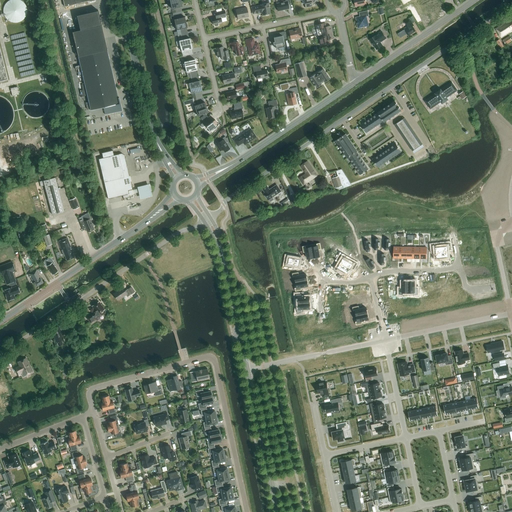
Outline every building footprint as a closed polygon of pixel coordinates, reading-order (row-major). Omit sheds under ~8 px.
[(287,4),(291,3),(290,0),(285,0),(285,2),(276,4),(278,11),(288,9),(287,4)] [(435,18),(444,12),(440,6),(435,0),(436,0),(435,0),(423,0),(428,7),(426,9),(430,15),(433,13),(435,18)] [(176,13),(181,12),(179,7),(182,6),(181,4),(182,4),(181,1),(170,3),(171,6),(171,9),(174,8),(175,9),(172,10),(173,14),(176,13)] [(263,15),(265,15),(266,15),(268,15),(268,14),(270,14),(268,3),(261,5),(251,7),(253,14),(262,12),(263,15)] [(248,17),(246,7),(236,10),(238,19),(248,17)] [(224,10),(214,13),(215,17),(211,18),(213,24),(214,24),(214,26),(215,26),(218,26),(218,25),(218,23),(222,22),(221,19),(226,17),(224,10)] [(80,30),(72,32),(90,110),(103,107),(105,115),(122,111),(121,105),(120,105),(98,11),(77,16),(80,30)] [(366,17),(369,16),(368,11),(359,13),(360,17),(356,18),(357,24),(357,25),(358,29),(362,28),(362,27),(368,26),(366,17)] [(413,25),(412,23),(415,22),(414,20),(412,17),(409,18),(410,19),(405,22),(407,27),(404,29),(404,30),(398,34),(400,38),(407,34),(408,36),(415,31),(412,26),(413,25)] [(495,29),(501,38),(511,31),(511,20),(509,22),(508,20),(495,29)] [(186,33),(184,28),(187,27),(186,25),(187,25),(186,22),(175,25),(176,28),(177,35),(186,33)] [(316,25),(318,35),(322,34),(332,32),(330,26),(325,27),(324,23),(316,25)] [(296,30),(289,31),(291,39),(301,37),(300,28),(295,29),(296,30)] [(274,42),(273,42),(273,45),(275,44),(276,48),(284,46),(283,39),(286,38),(285,31),(278,33),(276,33),(277,37),(273,38),(274,42)] [(369,40),(373,46),(374,46),(376,50),(382,45),(380,42),(386,38),(381,31),(369,40)] [(322,34),(322,38),(319,39),(320,45),(329,43),(328,39),(333,38),(332,32),(322,34)] [(186,33),(178,35),(179,39),(182,39),(182,40),(179,41),(179,43),(180,46),(191,43),(190,40),(189,38),(187,39),(186,33)] [(503,40),(506,45),(511,41),(509,36),(503,40)] [(254,44),(253,38),(245,40),(247,46),(248,46),(249,52),(249,56),(252,55),(260,53),(258,43),(254,44)] [(235,50),(237,55),(244,54),(242,47),(239,48),(237,40),(233,41),(233,42),(230,43),(232,50),(235,50)] [(217,48),(216,48),(217,57),(221,56),(222,60),(229,59),(228,52),(227,50),(224,51),(223,47),(221,47),(220,46),(219,46),(218,46),(218,47),(218,48),(217,48)] [(333,60),(339,57),(335,51),(330,54),(333,60)] [(291,64),(289,58),(281,60),(282,64),(275,65),(277,73),(287,70),(286,65),(291,64)] [(301,62),(295,64),(300,78),(305,76),(301,62)] [(187,73),(188,78),(197,75),(196,70),(197,70),(196,68),(196,67),(196,64),(185,67),(186,70),(186,72),(189,72),(190,73),(187,73)] [(268,77),(266,70),(261,71),(260,65),(252,67),(254,73),(256,72),(257,79),(268,77)] [(309,78),(316,88),(321,84),(321,83),(324,82),(330,78),(323,69),(318,72),(318,73),(315,75),(315,74),(309,78)] [(235,81),(233,73),(222,76),(224,84),(235,81)] [(199,80),(199,81),(197,75),(188,78),(189,83),(189,85),(190,88),(201,86),(200,83),(199,80)] [(250,82),(235,85),(236,90),(244,88),(244,85),(251,84),(250,82)] [(452,82),(441,90),(441,89),(435,93),(435,94),(425,101),(430,109),(438,104),(439,105),(442,103),(442,104),(448,100),(448,99),(450,98),(449,96),(457,90),(452,82)] [(12,96),(19,94),(17,87),(10,89),(12,96)] [(298,93),(297,87),(288,89),(289,93),(286,94),(289,106),(296,104),(294,94),(298,93)] [(237,92),(236,93),(235,91),(226,93),(227,100),(229,99),(230,100),(232,99),(233,98),(237,97),(238,97),(239,96),(238,93),(237,92)] [(276,100),(273,101),(268,101),(269,107),(266,108),(267,114),(268,114),(268,119),(276,117),(275,113),(274,109),(278,108),(276,100)] [(391,103),(397,113),(402,110),(395,100),(391,103)] [(202,103),(197,105),(194,106),(195,108),(196,111),(206,107),(205,104),(204,102),(202,103)] [(230,111),(232,119),(243,116),(241,109),(242,109),(241,105),(243,104),(242,102),(233,104),(235,110),(230,111)] [(386,106),(393,116),(397,113),(391,103),(386,106)] [(393,116),(386,106),(382,109),(389,119),(393,116)] [(207,110),(206,107),(196,111),(197,114),(198,116),(208,112),(207,110)] [(377,112),(378,113),(384,121),(384,122),(389,119),(382,109),(377,112)] [(372,117),(378,125),(384,121),(378,113),(372,117)] [(366,121),(372,129),(378,125),(372,117),(366,121)] [(395,125),(412,151),(422,144),(405,118),(395,125)] [(215,129),(218,125),(218,124),(214,119),(206,126),(209,131),(213,128),(215,129)] [(372,129),(366,121),(361,125),(366,133),(372,129)] [(245,144),(256,137),(250,129),(234,140),(238,145),(243,142),(245,144)] [(339,145),(349,138),(346,134),(336,141),(339,145)] [(227,146),(230,144),(225,136),(222,138),(223,139),(216,144),(220,151),(223,149),(225,152),(229,149),(227,146)] [(339,145),(342,149),(352,143),(349,138),(339,145)] [(342,149),(345,154),(355,147),(352,143),(342,149)] [(396,143),(390,147),(396,155),(402,151),(396,143)] [(348,158),(348,157),(357,152),(358,151),(355,147),(345,154),(348,158)] [(396,155),(390,147),(384,151),(390,159),(396,155)] [(384,163),(390,159),(384,151),(378,155),(384,163)] [(357,152),(348,157),(352,163),(361,158),(357,152)] [(126,195),(129,194),(129,195),(133,194),(133,192),(132,190),(124,155),(122,153),(113,155),(103,158),(98,159),(103,178),(108,199),(126,195)] [(378,167),(384,163),(378,155),(372,159),(378,167)] [(352,163),(356,169),(365,163),(361,158),(352,163)] [(304,185),(305,184),(306,186),(306,188),(307,190),(309,190),(311,189),(311,187),(310,185),(308,185),(307,183),(317,176),(307,161),(301,166),(306,175),(305,176),(304,175),(299,178),(304,185)] [(365,163),(356,169),(360,175),(368,169),(365,163)] [(338,177),(333,178),(336,188),(342,186),(343,188),(352,185),(345,174),(338,177)] [(52,214),(64,211),(55,177),(44,180),(43,178),(39,179),(40,181),(39,181),(41,186),(44,185),(52,214)] [(149,184),(137,187),(140,199),(152,196),(149,184)] [(264,194),(268,200),(269,200),(270,201),(271,201),(273,200),(273,199),(272,197),(281,191),(277,185),(269,190),(267,186),(262,190),(265,193),(264,194)] [(75,198),(69,200),(73,210),(79,207),(75,198)] [(82,217),(82,216),(78,218),(83,230),(86,229),(87,232),(94,229),(90,219),(91,219),(89,214),(82,217)] [(27,235),(24,227),(17,229),(19,237),(27,235)] [(46,246),(52,244),(49,235),(43,236),(46,246)] [(72,252),(67,238),(58,241),(64,256),(65,255),(67,260),(74,257),(71,252),(72,252)] [(475,239),(464,242),(466,247),(476,244),(475,239)] [(320,243),(311,245),(314,258),(317,258),(317,257),(319,256),(318,250),(321,249),(320,243)] [(327,244),(325,250),(328,251),(327,257),(328,257),(328,258),(329,258),(329,259),(332,260),(335,251),(335,252),(336,248),(329,247),(330,244),(327,244)] [(446,246),(440,247),(441,259),(444,258),(445,258),(445,257),(447,257),(446,251),(446,250),(449,250),(449,244),(445,244),(446,246)] [(476,244),(466,247),(467,252),(478,249),(476,244)] [(311,245),(302,246),(303,253),(306,252),(308,259),(310,258),(310,259),(314,258),(311,245)] [(434,245),(430,246),(431,252),(434,252),(434,253),(435,258),(436,258),(437,258),(437,259),(438,259),(441,259),(440,247),(434,248),(434,245)] [(478,249),(467,252),(468,257),(479,254),(478,249)] [(479,254),(468,257),(470,263),(481,260),(479,254)] [(339,263),(336,268),(337,269),(338,269),(337,270),(338,270),(341,272),(346,262),(341,259),(342,257),(340,255),(336,261),(339,262),(339,263)] [(53,274),(54,273),(55,273),(56,272),(57,271),(55,268),(56,268),(53,263),(54,263),(51,257),(50,258),(49,257),(44,260),(44,261),(43,262),(46,267),(47,266),(49,269),(50,269),(53,274)] [(284,264),(284,267),(290,268),(291,265),(297,266),(297,265),(298,265),(298,264),(299,264),(299,260),(291,258),(288,257),(287,264),(284,264)] [(366,260),(365,260),(371,270),(371,269),(374,268),(372,264),(374,263),(372,260),(371,261),(369,258),(369,259),(366,261),(366,260)] [(481,260),(470,263),(471,268),(482,265),(481,260)] [(16,270),(12,261),(0,265),(0,269),(2,275),(4,275),(7,284),(16,280),(13,272),(16,270)] [(346,262),(341,272),(343,273),(344,274),(344,273),(345,273),(346,274),(349,269),(350,268),(352,270),(355,264),(353,262),(351,265),(346,262)] [(482,265),(471,268),(473,273),(483,270),(482,265)] [(36,286),(43,282),(41,278),(40,276),(41,276),(37,270),(29,274),(33,283),(34,282),(36,286)] [(298,272),(292,273),(294,282),(307,280),(307,276),(306,276),(305,274),(299,275),(298,272)] [(307,280),(294,282),(295,291),(302,290),(301,287),(308,286),(307,284),(308,284),(307,280)] [(398,289),(398,295),(401,295),(401,293),(407,293),(407,281),(404,281),(403,281),(403,282),(401,282),(401,287),(401,289),(398,289)] [(407,281),(407,293),(413,293),(413,295),(416,295),(416,289),(413,289),(413,288),(413,282),(412,282),(411,282),(411,281),(410,281),(407,281)] [(385,282),(381,283),(383,291),(382,291),(383,294),(389,293),(390,295),(393,295),(392,288),(389,289),(387,282),(386,283),(385,283),(385,282)] [(7,301),(15,298),(14,294),(20,292),(17,286),(11,288),(3,290),(7,301)] [(113,294),(117,300),(126,295),(127,297),(134,292),(131,287),(128,289),(125,291),(122,287),(118,290),(113,294)] [(352,296),(350,296),(350,299),(356,299),(356,296),(363,295),(363,294),(363,293),(363,289),(355,290),(355,289),(352,289),(352,296)] [(329,302),(328,302),(328,305),(335,305),(336,307),(339,307),(338,300),(335,300),(335,294),(333,294),(333,293),(329,293),(329,302)] [(302,294),(296,294),(296,303),(310,303),(310,299),(309,299),(309,297),(306,297),(306,296),(304,297),(302,297),(302,294)] [(100,318),(99,317),(105,313),(103,310),(104,309),(102,306),(101,306),(99,302),(92,306),(95,310),(94,310),(93,314),(87,318),(90,323),(95,319),(96,320),(97,320),(100,319),(100,318)] [(310,303),(296,303),(297,313),(303,312),(303,309),(310,309),(309,306),(310,306),(310,303)] [(391,312),(390,312),(391,316),(399,315),(400,316),(403,315),(401,308),(404,308),(403,304),(397,306),(397,309),(391,310),(391,312)] [(357,306),(351,308),(352,311),(354,310),(355,316),(367,314),(366,311),(366,310),(365,310),(365,309),(365,308),(359,309),(358,309),(357,306)] [(357,322),(354,322),(355,326),(361,324),(361,321),(362,321),(367,320),(367,318),(368,317),(367,316),(367,314),(355,316),(357,322)] [(325,324),(324,324),(324,328),(333,327),(333,328),(336,328),(336,321),(338,321),(338,318),(331,318),(332,321),(325,322),(325,323),(325,324)] [(304,320),(298,323),(300,326),(302,325),(305,331),(308,329),(315,325),(313,321),(312,321),(311,320),(305,323),(304,320)] [(56,342),(58,346),(63,344),(61,339),(63,338),(61,335),(64,334),(61,325),(53,328),(56,335),(53,336),(56,342)] [(504,349),(502,342),(491,344),(491,345),(486,346),(488,352),(491,352),(491,353),(498,351),(497,350),(504,349)] [(462,350),(454,352),(457,364),(465,363),(465,361),(469,360),(468,353),(463,354),(462,350)] [(447,353),(436,356),(437,363),(445,361),(446,365),(453,363),(451,356),(447,356),(447,353)] [(428,357),(421,359),(421,361),(421,362),(422,366),(423,371),(430,370),(434,370),(433,362),(429,363),(428,357)] [(32,372),(29,366),(26,358),(18,362),(19,366),(20,366),(19,367),(18,366),(15,368),(18,374),(19,374),(18,373),(21,372),(23,376),(32,372)] [(406,362),(398,364),(400,376),(409,374),(409,373),(414,371),(413,365),(407,366),(406,362)] [(509,374),(507,365),(500,367),(499,363),(493,364),(493,368),(495,368),(496,372),(498,372),(498,376),(509,374)] [(207,368),(201,370),(201,369),(198,370),(190,372),(192,382),(208,378),(206,369),(207,369),(207,368)] [(377,375),(376,368),(365,371),(364,371),(366,381),(373,380),(372,376),(377,375)] [(173,379),(167,380),(170,391),(176,390),(181,389),(180,388),(183,388),(181,381),(179,382),(177,376),(173,377),(173,379)] [(371,381),(361,384),(362,387),(366,386),(368,393),(370,392),(380,390),(379,383),(372,384),(371,381)] [(148,384),(144,386),(146,394),(154,391),(155,396),(162,394),(160,385),(157,386),(156,382),(148,384)] [(316,385),(317,393),(321,392),(321,394),(322,393),(323,397),(329,396),(328,391),(328,390),(327,383),(323,383),(323,382),(319,383),(319,384),(316,385)] [(503,385),(497,387),(498,390),(499,390),(501,399),(506,398),(506,395),(511,393),(511,387),(507,388),(507,390),(504,390),(503,385)] [(134,391),(133,392),(132,388),(131,388),(130,387),(127,388),(127,389),(125,390),(127,396),(126,397),(127,400),(128,400),(128,401),(135,399),(134,397),(140,396),(138,389),(134,391)] [(199,396),(200,399),(212,397),(211,392),(210,392),(210,391),(203,392),(202,389),(195,391),(196,396),(199,396)] [(371,398),(366,399),(367,403),(375,401),(375,398),(382,396),(380,390),(370,392),(371,398)] [(101,403),(105,402),(106,404),(108,403),(108,405),(113,404),(112,400),(114,400),(113,396),(109,397),(109,395),(101,397),(103,403),(101,403)] [(213,402),(212,397),(200,399),(201,403),(198,403),(199,409),(206,408),(205,405),(212,403),(212,402),(213,402)] [(334,403),(324,405),(326,413),(340,410),(338,403),(342,402),(341,398),(334,399),(334,403)] [(105,402),(101,403),(103,411),(108,409),(109,415),(115,413),(113,404),(108,405),(108,403),(106,404),(105,402)] [(376,402),(370,404),(372,413),(385,411),(383,404),(376,405),(376,402)] [(183,410),(179,411),(181,422),(188,420),(185,407),(182,407),(183,410)] [(203,415),(204,419),(216,416),(215,411),(214,411),(214,410),(207,411),(206,409),(200,410),(201,416),(203,415)] [(385,411),(372,413),(374,423),(380,422),(379,419),(386,417),(385,411)] [(166,424),(165,419),(168,418),(166,412),(163,413),(163,415),(153,418),(155,426),(162,424),(162,425),(166,424)] [(108,424),(107,425),(108,428),(119,425),(117,420),(116,415),(110,417),(111,421),(108,422),(108,424)] [(217,421),(216,416),(204,419),(205,422),(203,422),(204,428),(210,427),(209,424),(217,422),(216,421),(217,421)] [(147,431),(145,426),(149,425),(147,419),(143,420),(144,422),(134,425),(134,427),(133,428),(134,431),(135,432),(136,432),(136,434),(143,432),(147,431)] [(332,433),(334,440),(338,439),(338,442),(343,441),(343,438),(344,438),(343,431),(349,429),(348,424),(347,425),(347,423),(336,425),(337,431),(332,433)] [(389,432),(388,425),(383,426),(383,424),(381,424),(380,423),(370,425),(372,431),(378,430),(379,434),(389,432)] [(119,425),(108,428),(109,432),(111,432),(111,434),(114,433),(116,437),(122,436),(121,431),(120,431),(119,425)] [(208,438),(220,435),(219,430),(218,430),(218,429),(211,431),(210,428),(204,429),(206,435),(208,434),(208,438)] [(68,439),(69,442),(73,441),(73,439),(75,439),(74,437),(79,436),(79,435),(77,436),(75,431),(68,433),(68,435),(65,436),(66,439),(68,439)] [(182,437),(178,438),(181,449),(189,447),(187,436),(191,435),(190,431),(181,433),(182,437)] [(220,435),(208,438),(209,441),(207,442),(208,447),(214,446),(214,443),(221,441),(220,440),(221,440),(220,435)] [(462,450),(468,449),(467,446),(465,446),(463,436),(460,436),(460,435),(456,436),(456,437),(455,437),(456,441),(457,445),(457,444),(458,448),(461,447),(462,450)] [(73,441),(69,442),(71,451),(77,449),(76,444),(81,443),(79,436),(74,437),(75,439),(73,439),(73,441)] [(40,444),(43,451),(42,451),(43,453),(44,453),(44,454),(52,451),(51,450),(56,448),(54,441),(48,443),(47,441),(40,444)] [(161,448),(164,458),(169,457),(170,461),(176,459),(174,452),(171,452),(169,445),(161,448)] [(212,453),(212,457),(224,454),(223,449),(222,450),(222,448),(215,450),(214,447),(207,448),(209,454),(212,453)] [(35,462),(34,461),(40,459),(37,452),(32,455),(30,450),(22,453),(27,465),(35,462)] [(73,458),(70,459),(72,464),(74,463),(85,460),(84,457),(83,457),(82,455),(79,456),(77,451),(71,453),(73,458)] [(380,454),(381,459),(394,457),(393,451),(380,454)] [(12,466),(13,467),(20,464),(16,453),(8,456),(10,459),(8,460),(8,459),(4,461),(7,468),(12,466)] [(461,465),(473,462),(472,457),(474,457),(473,453),(466,455),(467,458),(460,459),(461,464),(461,465)] [(225,459),(224,454),(212,457),(213,460),(211,461),(212,466),(218,465),(218,462),(225,461),(224,459),(225,459)] [(149,459),(148,455),(140,457),(143,468),(151,466),(151,465),(157,463),(155,457),(151,458),(151,459),(149,459)] [(394,457),(381,459),(383,468),(389,467),(389,464),(395,462),(396,462),(395,457),(394,457)] [(354,459),(341,462),(343,467),(353,465),(355,465),(354,459)] [(85,460),(74,463),(76,469),(77,474),(83,472),(82,467),(85,467),(85,464),(86,464),(85,460)] [(461,465),(462,470),(469,469),(470,472),(477,471),(476,467),(474,467),(473,462),(461,465)] [(127,473),(131,471),(130,468),(132,467),(131,464),(128,465),(127,463),(120,465),(121,470),(119,471),(124,470),(124,471),(126,471),(127,473)] [(216,473),(216,476),(228,473),(227,469),(226,469),(226,467),(219,469),(218,466),(212,467),(214,473),(216,473)] [(383,469),(385,478),(398,476),(398,474),(399,474),(398,471),(397,471),(397,470),(390,471),(390,468),(383,469)] [(134,480),(131,471),(127,473),(126,471),(124,471),(124,470),(119,471),(121,478),(126,477),(127,482),(134,480)] [(9,484),(13,483),(9,472),(5,473),(9,484)] [(180,477),(178,478),(177,472),(169,474),(171,482),(167,483),(169,490),(175,489),(176,490),(183,488),(180,477)] [(229,478),(228,473),(216,476),(217,479),(214,480),(215,486),(222,484),(222,481),(229,480),(229,478)] [(78,476),(80,484),(85,483),(85,485),(87,484),(88,486),(92,485),(90,478),(85,479),(84,474),(78,476)] [(189,478),(191,484),(190,485),(191,488),(195,488),(195,491),(202,489),(201,486),(200,486),(197,475),(189,478)] [(478,484),(477,479),(477,478),(477,475),(470,476),(471,479),(464,481),(465,486),(478,484)] [(399,481),(398,476),(385,478),(387,487),(393,486),(393,483),(399,481)] [(85,483),(80,484),(81,488),(79,488),(80,492),(84,491),(84,493),(92,491),(90,486),(92,485),(88,486),(87,484),(85,485),(85,483)] [(465,487),(467,492),(473,490),(474,494),(481,492),(480,489),(479,489),(478,484),(465,486),(465,487)] [(220,492),(221,495),(232,493),(231,488),(230,487),(223,488),(223,485),(216,487),(217,492),(220,492)] [(55,490),(60,503),(68,500),(66,494),(69,493),(66,486),(63,487),(63,486),(55,490)] [(126,494),(128,501),(132,500),(132,498),(134,498),(133,496),(138,495),(135,486),(129,488),(130,493),(126,494)] [(28,497),(34,495),(31,487),(26,490),(28,497)] [(360,487),(347,489),(349,495),(361,492),(360,487)] [(394,487),(387,488),(389,497),(402,494),(403,494),(401,489),(394,490),(394,487)] [(151,491),(153,499),(157,498),(160,498),(160,497),(164,496),(162,489),(162,488),(151,491)] [(47,497),(43,499),(46,508),(53,506),(51,502),(55,500),(53,496),(51,490),(45,492),(47,497)] [(207,496),(205,490),(197,494),(200,499),(207,496)] [(234,497),(232,493),(221,495),(221,499),(218,499),(219,505),(226,503),(226,500),(233,499),(233,498),(234,497)] [(402,495),(402,494),(389,497),(390,503),(403,500),(403,499),(404,499),(403,495),(402,495)] [(132,500),(128,501),(129,501),(131,506),(138,504),(138,502),(141,501),(140,498),(138,498),(138,495),(133,496),(134,498),(132,498),(132,500)] [(475,498),(476,501),(469,502),(470,507),(470,508),(480,506),(479,500),(482,500),(481,496),(475,498)] [(191,504),(192,511),(199,511),(200,511),(199,509),(206,507),(204,500),(194,503),(192,503),(191,504)] [(27,511),(36,511),(32,502),(25,505),(27,511)] [(361,503),(351,505),(352,511),(364,508),(363,503),(361,503)]
